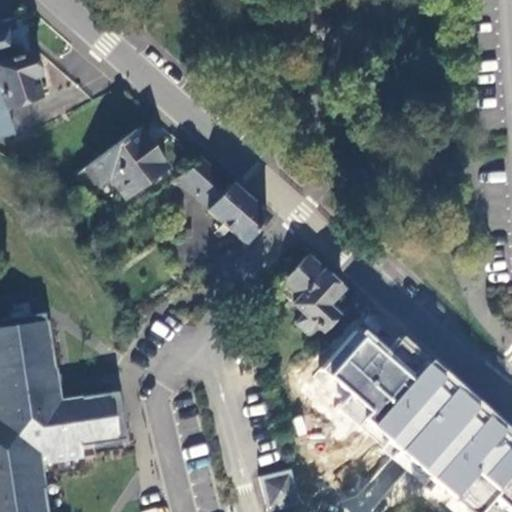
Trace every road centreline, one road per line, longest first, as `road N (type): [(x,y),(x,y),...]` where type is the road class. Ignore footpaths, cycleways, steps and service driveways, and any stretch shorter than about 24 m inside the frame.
road 1 (primary): [(58,0),(301,213)]
road 2 (residential): [(301,213),(222,314),(215,338),(244,483)]
road 3 (primary): [(301,213),(493,387)]
